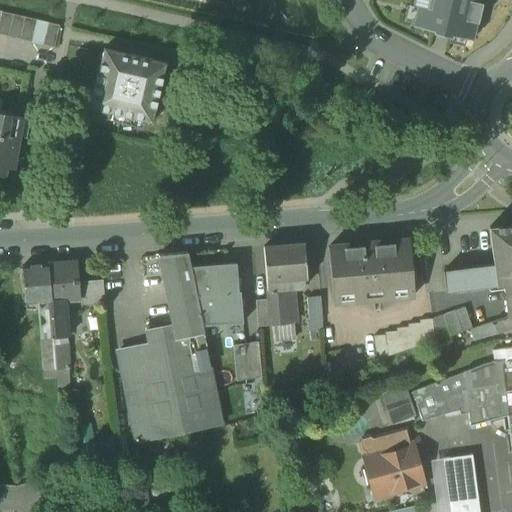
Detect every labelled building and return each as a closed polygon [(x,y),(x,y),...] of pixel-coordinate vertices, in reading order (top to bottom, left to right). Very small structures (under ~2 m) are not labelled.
[(481,0),(417,0),(411,26),(433,31),(432,33),(450,38),(451,36),(472,41),(476,23),(477,23),(482,4),(481,3),(481,0)] [(59,26),(0,12),(0,36),(54,49),(59,26)] [(143,122),(152,124),(166,63),(104,49),(90,109),(98,111),(143,122)] [(143,122),(98,111),(97,117),(142,128),(143,122)] [(0,176),(3,177),(5,168),(12,170),(22,118),(0,113),(0,176)] [(493,267),(496,287),(504,286),(511,284),(511,225),(489,228),(493,267)] [(352,295),(353,304),(354,304),(354,298),(365,297),(365,300),(382,299),(381,296),(392,295),(393,300),(394,300),(394,292),(412,290),(412,296),(414,296),(409,240),(328,247),(333,303),(335,303),(334,297),(352,295)] [(263,247),(266,282),(303,279),(306,279),(303,244),(263,247)] [(172,323),(176,339),(204,334),(202,326),(196,296),(190,266),(187,253),(159,256),(172,323)] [(48,266),(51,302),(63,301),(76,300),(74,284),(73,263),(48,266)] [(236,263),(190,266),(196,296),(240,293),(240,291),(238,292),(236,263)] [(24,304),(36,303),(51,302),(48,266),(21,268),(24,304)] [(444,273),(447,293),(496,287),(493,267),(444,273)] [(304,288),(303,279),(266,282),(267,291),(268,299),(270,326),(274,325),(276,340),(294,339),(292,324),(295,323),(294,313),(296,313),(294,289),(304,288)] [(81,300),(81,306),(105,304),(103,281),(79,283),(81,300)] [(240,293),(196,296),(202,326),(242,323),(240,293)] [(306,298),(309,322),(322,321),(320,296),(306,298)] [(257,327),(270,326),(268,299),(255,300),(257,327)] [(66,337),(63,301),(51,302),(54,338),(62,338),(66,337)] [(51,302),(36,303),(37,311),(39,339),(54,338),(51,302)] [(25,312),(37,311),(36,303),(24,304),(25,312)] [(462,310),(432,320),(435,342),(469,331),(462,310)] [(511,316),(507,318),(493,323),(497,335),(511,329),(511,316)] [(435,342),(432,320),(432,319),(419,321),(419,323),(407,325),(407,327),(395,329),(396,332),(383,333),(384,335),(373,337),(376,361),(435,342)] [(322,321),(309,322),(307,322),(308,331),(322,329),(322,321)] [(121,368),(121,371),(135,442),(222,424),(204,334),(176,339),(172,323),(146,329),(149,345),(120,350),(124,366),(122,366),(121,368)] [(472,341),(497,335),(493,323),(469,331),(472,341)] [(62,338),(54,338),(39,339),(42,370),(56,369),(64,368),(62,338)] [(258,342),(232,346),(236,382),(261,378),(258,342)] [(511,349),(494,351),(495,363),(496,363),(511,360),(511,349)] [(463,373),(465,389),(511,383),(511,360),(496,363),(495,363),(463,373)] [(460,415),(468,414),(465,389),(463,373),(411,392),(421,422),(458,410),(460,415)] [(511,383),(465,389),(468,414),(469,426),(507,416),(511,414),(511,383)] [(385,398),(391,417),(411,410),(405,391),(385,398)] [(365,453),(366,458),(410,446),(406,430),(373,439),(370,437),(362,439),(360,443),(362,451),(365,453)] [(412,446),(410,446),(366,458),(373,484),(372,487),(374,496),(378,498),(386,495),(388,492),(423,483),(412,446)] [(443,459),(449,511),(478,511),(471,455),(443,459)] [(0,507),(21,509),(21,511),(45,511),(38,480),(16,486),(0,484),(0,507)]
